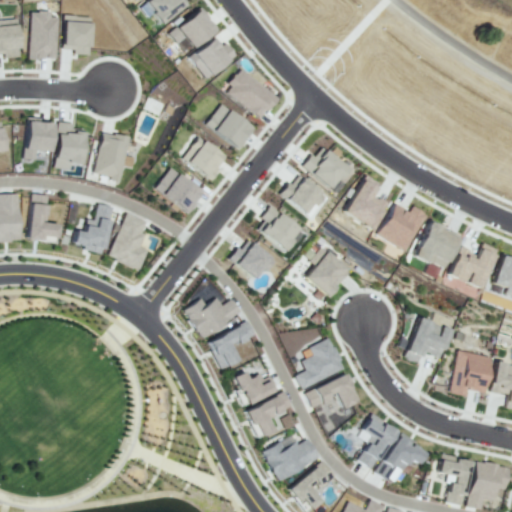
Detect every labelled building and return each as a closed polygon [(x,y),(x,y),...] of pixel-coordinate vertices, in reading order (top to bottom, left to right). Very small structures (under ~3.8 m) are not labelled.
[(143,0),(181,0),(184,3),(156,25),(147,14),(150,11),(142,1),(143,0)] [(163,32),(172,44),(180,38),(188,48),(211,29),(203,19),(206,17),(196,6),(163,32)] [(27,10),(47,12),(47,16),(55,17),(51,61),(23,59),(27,10)] [(61,15),(86,18),(82,55),(69,54),(70,51),(57,49),(61,15)] [(0,17),(13,17),(15,57),(0,57),(0,17)] [(211,37),(218,46),(222,42),(233,56),(200,81),(183,57),(211,37)] [(230,72),(237,69),(275,97),(266,110),(262,110),(255,119),(224,93),(229,86),(223,81),(230,72)] [(217,102),(245,127),(238,136),(243,140),(231,155),(197,126),(217,102)] [(23,117),(48,120),(45,153),(32,151),(31,160),(19,159),(23,117)] [(53,121),(71,122),(72,128),(79,129),(76,162),(66,160),(65,169),(48,167),(53,121)] [(98,132),(110,135),(110,133),(125,136),(115,182),(105,179),(106,176),(88,172),(98,132)] [(194,136),(222,159),(203,181),(176,158),(194,136)] [(318,148),(345,168),(337,179),(342,183),(333,194),(297,165),(306,153),(311,157),(318,148)] [(166,167),(196,190),(188,200),(191,203),(182,214),(149,188),(166,167)] [(361,173),(376,183),(368,195),(381,204),(365,229),(337,211),(361,173)] [(296,178),(321,198),(314,206),(309,202),(299,214),(272,193),(282,180),(289,186),(296,178)] [(27,192),(43,194),(41,214),(36,214),(35,222),(53,224),(51,238),(38,236),(37,240),(21,239),(27,192)] [(0,193),(13,193),(14,239),(0,239),(0,193)] [(93,202),(108,206),(96,254),(78,249),(78,247),(65,244),(69,229),(78,231),(80,224),(87,226),(93,202)] [(266,204),(297,227),(281,250),(255,230),(261,222),(255,218),(266,204)] [(391,204),(404,212),(409,205),(424,215),(400,252),(372,234),(391,204)] [(121,211),(145,221),(140,231),(143,232),(137,246),(144,248),(134,272),(110,261),(110,259),(102,255),(121,211)] [(427,218),(439,224),(439,228),(454,235),(439,268),(426,261),(424,264),(409,257),(427,218)] [(478,242),(494,249),(476,288),(445,274),(458,245),(473,253),(478,242)] [(232,246),(239,251),(246,243),(270,262),(262,271),(256,267),(247,278),(222,258),(232,246)] [(302,276),(312,264),(307,260),(319,246),(345,269),(331,285),(333,287),(325,296),(302,276)] [(499,255),(511,259),(511,298),(501,295),(502,288),(489,284),(499,255)] [(176,310),(195,297),(200,304),(211,296),(217,304),(227,298),(236,312),(196,339),(176,310)] [(416,316),(447,328),(436,357),(418,350),(413,361),(400,356),(416,316)] [(242,318),(250,335),(232,344),(230,341),(225,344),(232,359),(214,369),(199,340),(242,318)] [(323,337),(339,370),(296,390),(289,375),(301,369),(296,360),(309,355),(305,346),(323,337)] [(455,349),(488,356),(480,391),(464,387),(462,394),(445,391),(455,349)] [(511,408),(511,363),(494,360),(488,391),(505,394),(502,407),(511,408)] [(264,374),(270,389),(237,404),(225,377),(239,371),(242,378),(256,371),(258,377),(264,374)] [(341,371),(299,393),(307,409),(325,400),(322,395),(329,392),(337,408),(355,399),(341,371)] [(278,389),(287,406),(260,419),(266,431),(250,438),(236,410),(278,389)] [(367,415),(392,432),(366,470),(352,460),(364,443),(367,445),(371,439),(357,429),(367,415)] [(396,431),(412,441),(411,446),(420,453),(412,465),(404,460),(389,483),(383,479),(382,482),(368,473),(396,431)] [(302,439),(313,457),(273,479),(257,451),(287,434),(293,444),(302,439)] [(438,454),(466,460),(456,508),(439,504),(444,481),(449,482),(450,475),(434,472),(438,454)] [(317,457),(331,475),(315,488),(309,481),(303,486),(316,502),(303,511),(295,511),(277,488),(317,457)] [(472,461),(503,468),(498,489),(492,488),(489,502),(478,500),(475,510),(461,507),(472,461)] [(365,499),(380,506),(376,511),(338,511),(344,501),(360,509),(365,499)]
